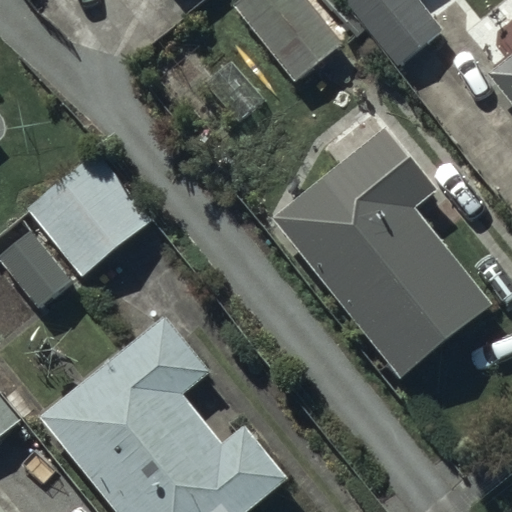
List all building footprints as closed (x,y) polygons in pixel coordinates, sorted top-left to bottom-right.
[(309,0),(237,0),(233,4),(295,81),(343,42),(309,0)] [(443,31),(418,0),(344,0),(398,67),(443,31)] [(511,51),(488,70),(511,99),(511,51)] [(339,168),(273,219),(399,380),(493,307),(415,206),(436,190),(372,107),(322,146),(339,168)] [(99,153),(29,209),(41,224),(0,255),(0,260),(37,308),(81,274),(83,277),(153,222),(99,153)] [(207,370),(163,317),(41,416),(118,511),(244,511),(290,475),(246,421),(221,441),(180,392),(207,370)] [(0,435),(20,419),(0,394),(0,435)]
